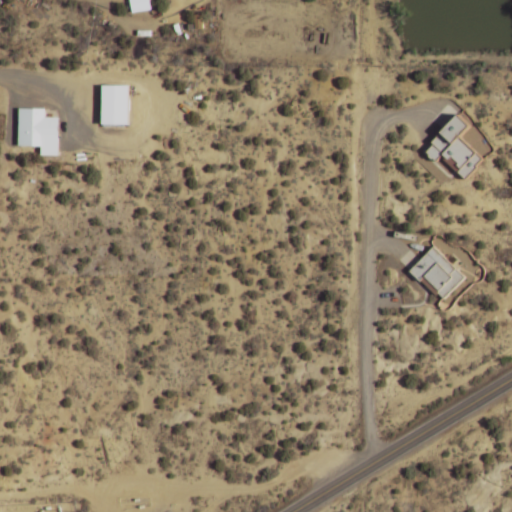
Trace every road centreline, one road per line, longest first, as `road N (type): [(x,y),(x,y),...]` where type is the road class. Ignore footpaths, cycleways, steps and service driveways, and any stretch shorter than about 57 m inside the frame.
road 1 (tertiary): [(292,511),(511,379)]
road 2 (track): [(371,437),(511,351)]
road 3 (track): [(370,0),(375,128)]
